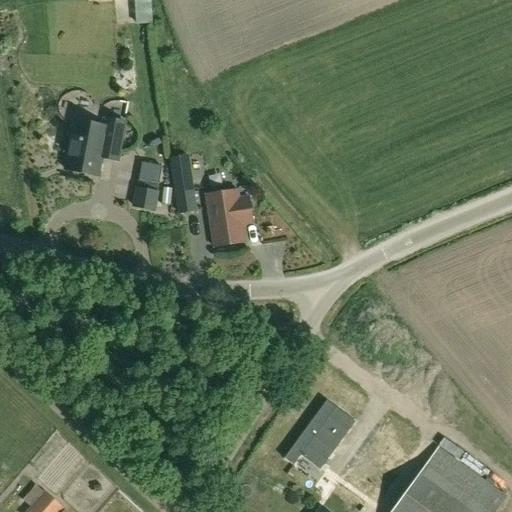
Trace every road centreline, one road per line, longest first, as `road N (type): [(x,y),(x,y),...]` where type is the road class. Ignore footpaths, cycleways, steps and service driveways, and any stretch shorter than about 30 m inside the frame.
road 1 (tertiary): [(344,274),(279,290),(215,292),(0,243)]
road 2 (tertiary): [(193,511),(344,274)]
road 3 (residential): [(165,511),(0,356)]
road 4 (unclassified): [(344,274),(511,199)]
